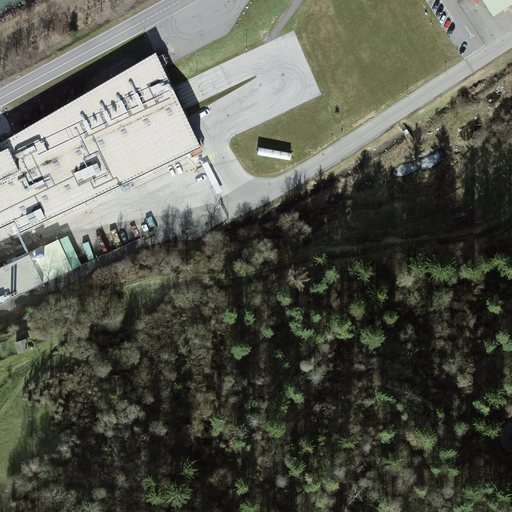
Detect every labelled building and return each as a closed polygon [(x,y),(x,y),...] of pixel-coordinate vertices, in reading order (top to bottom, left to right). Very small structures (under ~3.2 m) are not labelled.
[(511,0),(482,0),(495,20),(511,8),(511,0)] [(0,232),(16,225),(20,233),(203,151),(175,88),(166,69),(159,54),(0,147),(0,232)] [(259,146),(259,153),(290,156),(291,150),(259,146)] [(81,265),(67,236),(28,254),(42,283),(81,265)] [(28,254),(0,267),(0,303),(42,283),(28,254)]
